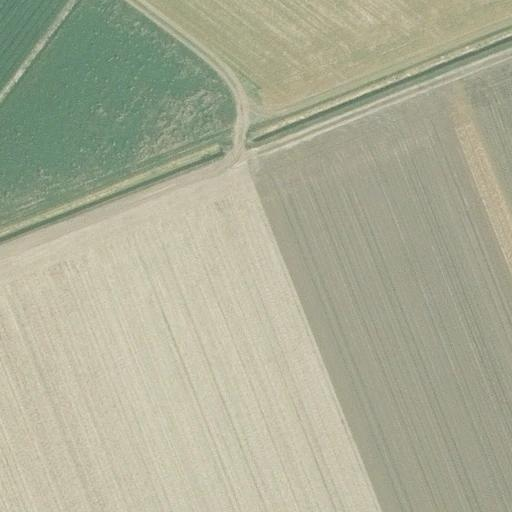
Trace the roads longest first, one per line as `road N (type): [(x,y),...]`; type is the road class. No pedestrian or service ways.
road 1 (track): [(511,56),(0,258)]
road 2 (track): [(239,164),(240,89),(126,0)]
